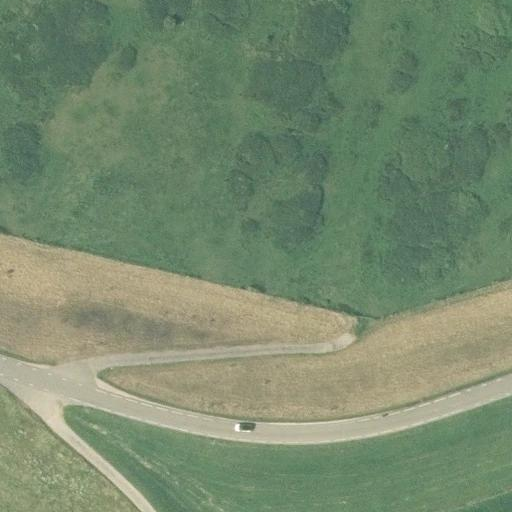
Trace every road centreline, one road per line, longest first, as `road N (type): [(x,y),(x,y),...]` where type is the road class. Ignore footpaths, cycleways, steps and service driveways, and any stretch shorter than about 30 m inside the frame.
road 1 (unclassified): [(511,385),(393,426),(258,440),(159,422),(0,371)]
road 2 (unclassified): [(137,511),(0,371)]
